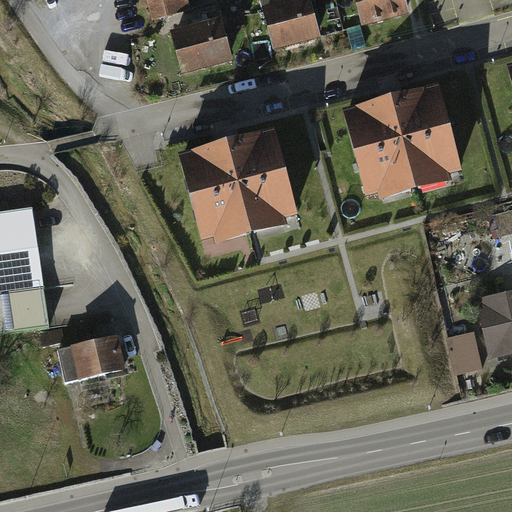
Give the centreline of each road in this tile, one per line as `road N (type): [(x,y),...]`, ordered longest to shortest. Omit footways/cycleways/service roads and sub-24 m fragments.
road 1 (residential): [(0,157),(511,28)]
road 2 (primary): [(94,511),(511,421)]
